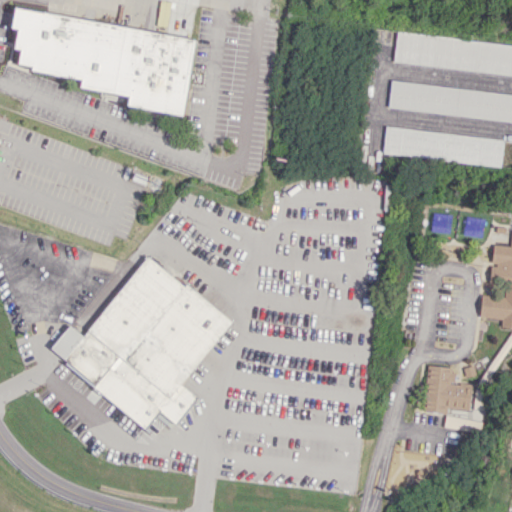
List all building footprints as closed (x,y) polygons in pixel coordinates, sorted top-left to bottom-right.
[(182,114),(194,37),(13,9),(10,28),(16,28),(13,48),(19,49),(16,67),(80,77),(79,88),(127,95),(126,106),(182,114)] [(511,75),(511,44),(396,32),(393,62),(511,75)] [(511,93),(390,81),(387,108),(511,121),(511,93)] [(382,153),(499,166),(502,139),(385,126),(382,153)] [(448,232),(448,212),(430,212),(429,231),(448,232)] [(480,237),(482,218),(463,216),(461,235),(480,237)] [(511,230),(510,231),(509,246),(492,244),(490,262),(490,266),(489,274),(504,282),(503,296),(480,295),(478,317),(500,318),(500,326),(511,327),(511,230)] [(84,336),(68,324),(50,349),(95,383),(92,388),(145,429),(158,413),(175,425),(197,397),(181,385),(230,320),(145,255),(84,336)] [(446,413),(446,408),(468,410),(470,384),(452,382),(454,367),(426,365),(422,410),(446,413)] [(479,419),(444,417),(443,428),(478,430),(479,419)]
